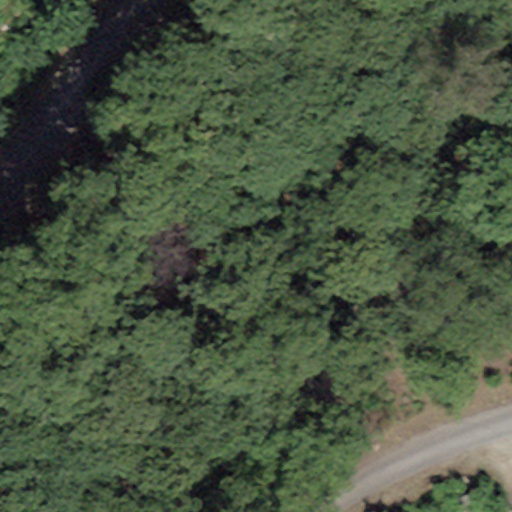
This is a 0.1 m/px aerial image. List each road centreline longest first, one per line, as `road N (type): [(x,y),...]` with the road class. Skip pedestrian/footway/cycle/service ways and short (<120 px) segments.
road 1 (unclassified): [(511,327),(411,352),(35,511)]
road 2 (unclassified): [(0,110),(89,0)]
